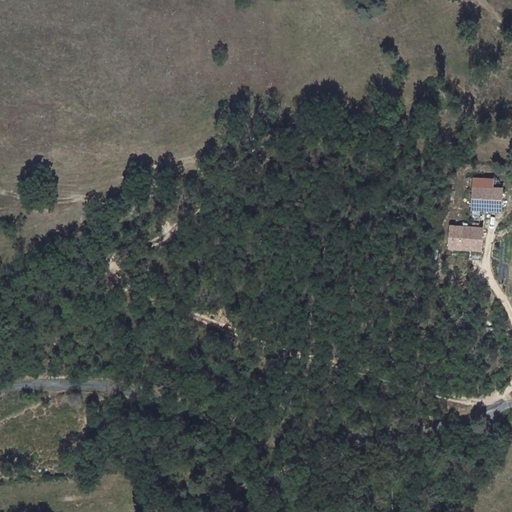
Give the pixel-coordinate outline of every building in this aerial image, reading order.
[(255,150),(260,159),(268,154),(263,145),(255,150)] [(478,188),(497,189),(497,181),(478,180),(478,188)] [(478,188),(476,209),(505,211),(506,190),(497,189),(478,188)] [(486,229),(455,227),(453,248),(474,249),(485,250),(486,229)] [(485,250),(474,249),(474,260),(484,261),(485,250)]
